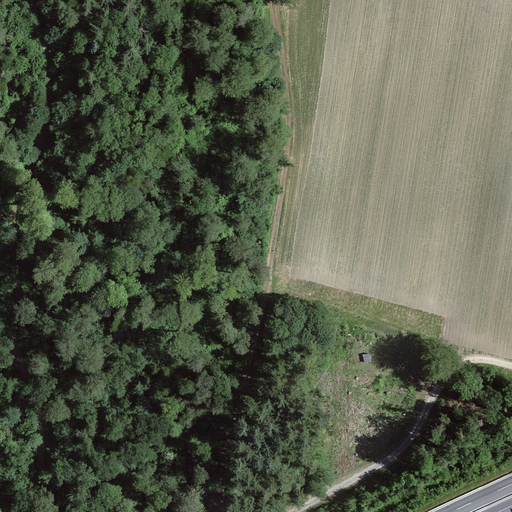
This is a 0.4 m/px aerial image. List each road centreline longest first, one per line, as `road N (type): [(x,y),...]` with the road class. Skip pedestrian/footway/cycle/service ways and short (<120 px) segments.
road 1 (track): [(25,511),(42,441),(13,338),(13,221),(46,105),(46,48),(33,0)]
road 2 (track): [(511,366),(478,359),(452,369),(397,452),(294,511)]
